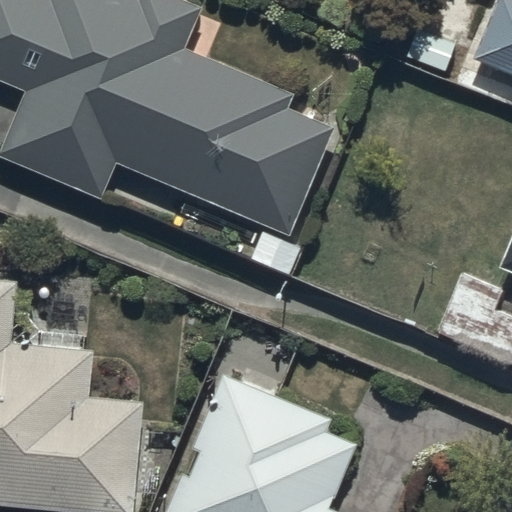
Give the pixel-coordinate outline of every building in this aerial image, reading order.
[(0,146),(103,189),(117,154),(289,225),(331,124),(285,104),(292,86),(185,42),(201,3),(195,0),(0,0),(0,69),(27,81),(0,144),(0,146)] [(511,0),(489,0),(469,47),(511,65),(511,0)] [(511,228),(500,257),(511,261),(511,228)] [(502,284),(463,265),(436,321),(511,358),(511,357),(511,310),(493,301),(502,284)] [(0,496),(135,509),(146,397),(90,391),(94,344),(12,336),(18,272),(0,269),(0,496)] [(238,332),(162,511),(355,511),(330,501),(357,438),(333,428),(338,416),(271,388),(286,352),(238,332)]
